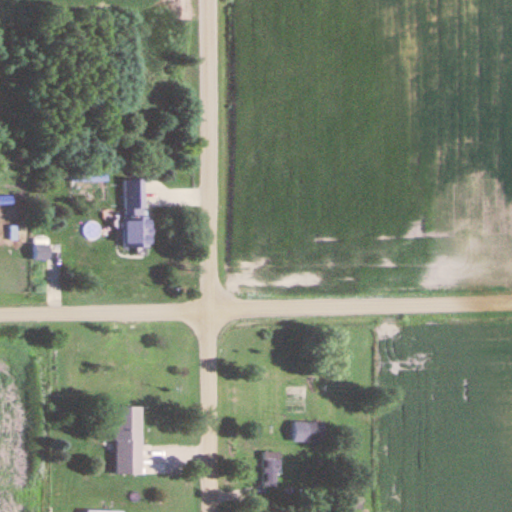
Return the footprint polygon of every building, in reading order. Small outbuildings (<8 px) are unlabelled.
[(117,179),(117,247),(144,247),(144,214),(138,214),(138,179),(117,179)] [(28,258),(42,258),(42,243),(28,243),(28,258)] [(109,473),(135,473),(135,404),(109,404),(109,473)] [(318,441),(318,420),(289,420),(289,441),(318,441)] [(260,486),(275,486),(275,450),(260,450),(260,486)]
